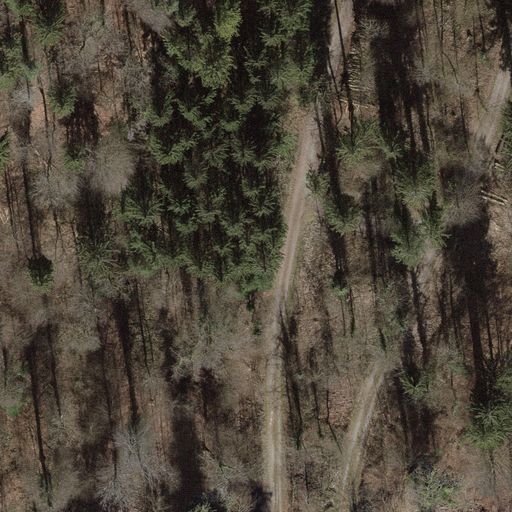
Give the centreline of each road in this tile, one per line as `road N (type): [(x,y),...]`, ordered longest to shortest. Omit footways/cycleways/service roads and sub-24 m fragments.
road 1 (track): [(350,0),(299,195),(278,326),(278,511)]
road 2 (track): [(511,72),(394,334),(353,463),(347,511)]
road 3 (track): [(452,209),(394,224),(299,195)]
